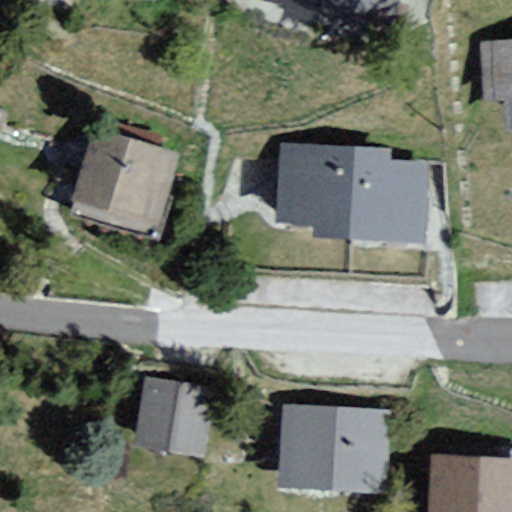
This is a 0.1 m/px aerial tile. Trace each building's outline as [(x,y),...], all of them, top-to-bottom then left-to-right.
[(337,0),(240,0),(322,35),(337,0)] [(511,37),(467,42),(476,130),(511,126),(511,37)] [(180,150),(81,123),(59,204),(158,230),(180,150)] [(419,164),(272,142),(260,221),(406,244),(419,164)] [(196,386),(126,380),(121,446),(192,451),(196,386)] [(371,489),(371,409),(269,409),(269,490),(371,489)] [(511,511),(511,456),(418,455),(416,511),(511,511)]
